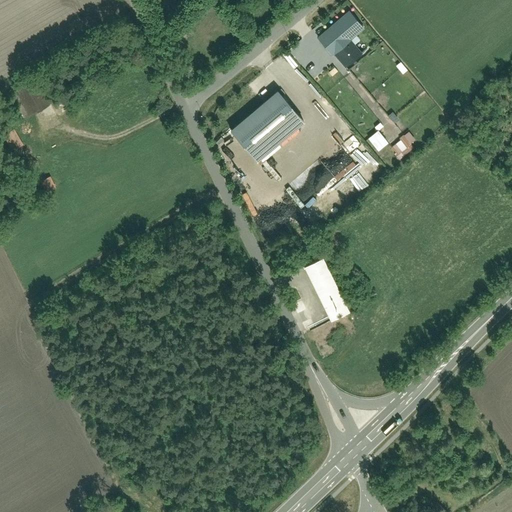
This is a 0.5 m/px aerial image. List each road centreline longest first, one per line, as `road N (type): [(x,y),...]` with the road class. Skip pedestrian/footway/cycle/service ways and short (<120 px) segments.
road 1 (residential): [(189,109),(320,384)]
road 2 (primary): [(388,418),(511,301)]
road 3 (residential): [(189,109),(317,0)]
road 4 (residential): [(135,0),(189,109)]
